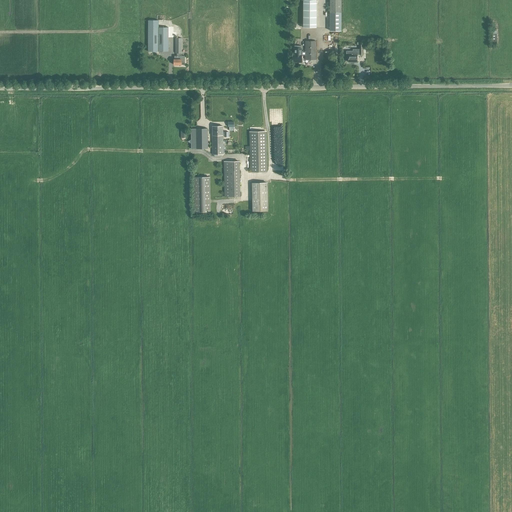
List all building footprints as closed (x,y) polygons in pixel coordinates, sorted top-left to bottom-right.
[(317,0),(304,0),(304,27),(316,27),(317,0)] [(342,13),(342,0),(331,0),(331,13),(342,13)] [(169,51),(169,27),(159,27),(159,20),(148,20),(148,51),(158,51),(169,51)] [(182,63),(185,63),(185,56),(182,56),(182,38),(176,38),(176,53),(178,53),(178,56),(175,56),(175,59),(174,59),(174,65),(182,65),(182,63)] [(316,60),(316,41),(306,41),(306,60),(316,60)] [(302,62),(302,55),(302,49),(302,47),(295,46),(295,49),(295,55),(293,55),(293,62),(302,62)] [(349,62),(358,62),(357,52),(353,52),(353,55),(349,55),(349,62)] [(223,135),(228,135),(228,132),(223,132),(223,126),(212,126),(213,154),(224,154),(223,135)] [(209,129),(192,129),(192,151),(209,151),(209,129)] [(251,172),(267,172),(266,132),(250,132),(251,172)] [(226,197),(241,197),(240,161),(225,162),(226,197)] [(195,177),(196,213),(211,213),(211,177),(195,177)] [(268,182),(252,183),(252,211),(268,211),(268,182)]
